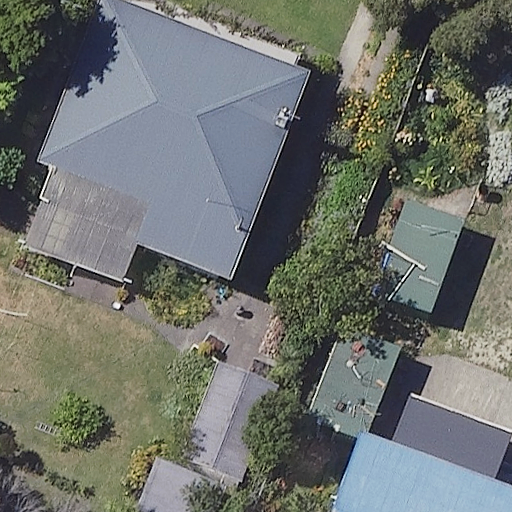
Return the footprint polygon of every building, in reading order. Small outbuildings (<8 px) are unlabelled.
[(300,83),(91,5),(29,169),(144,212),(129,250),(224,286),(300,83)] [(461,228),(389,202),(356,293),(429,319),(461,228)] [(393,356),(338,334),(302,422),(357,444),(393,356)] [(511,511),(511,506),(349,445),(324,511),(511,511)] [(221,511),(227,498),(148,468),(131,511),(221,511)]
